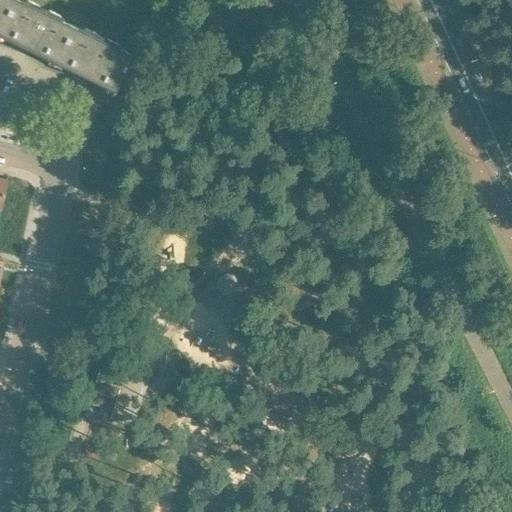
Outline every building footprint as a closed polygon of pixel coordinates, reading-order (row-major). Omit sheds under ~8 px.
[(52,62),(71,24),(57,18),(59,15),(47,9),(46,9),(45,12),(37,8),(38,5),(37,4),(28,0),(25,0),(24,2),(20,0),(10,0),(0,22),(0,32),(54,58),(52,62)] [(0,0),(0,22),(10,0),(0,0)] [(104,37),(103,40),(95,36),(96,33),(95,32),(84,27),(82,30),(71,24),(52,62),(53,62),(55,59),(111,86),(109,90),(110,91),(129,52),(115,46),(117,43),(105,37),(105,38),(104,37)] [(101,341),(98,350),(109,353),(111,347),(112,344),(101,341)] [(110,421),(124,375),(101,367),(86,414),(110,421)]
